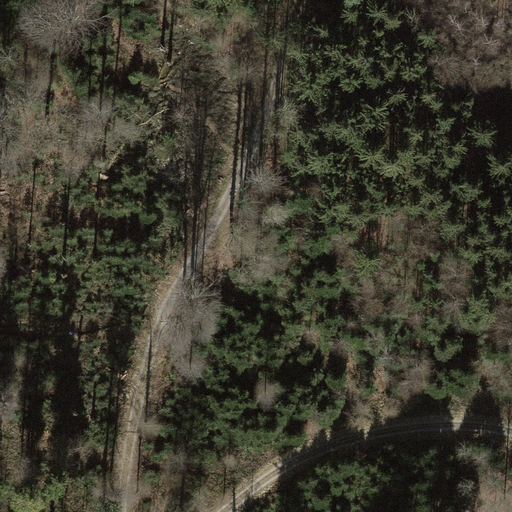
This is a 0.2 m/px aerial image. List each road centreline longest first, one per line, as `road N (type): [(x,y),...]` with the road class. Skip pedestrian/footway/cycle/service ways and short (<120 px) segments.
road 1 (track): [(300,0),(287,63),(250,160),(184,271),(144,369),(119,511)]
road 2 (track): [(210,511),(288,458),(355,434),(480,424),(511,433)]
